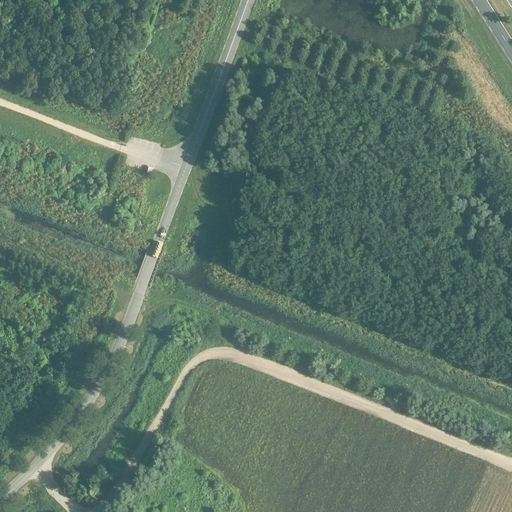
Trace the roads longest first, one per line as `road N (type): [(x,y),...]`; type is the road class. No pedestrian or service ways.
road 1 (track): [(95,511),(184,372),(221,352),(511,462)]
road 2 (tertiary): [(0,500),(94,392),(185,170)]
road 3 (tertiary): [(185,170),(249,0)]
road 4 (track): [(123,149),(0,103)]
